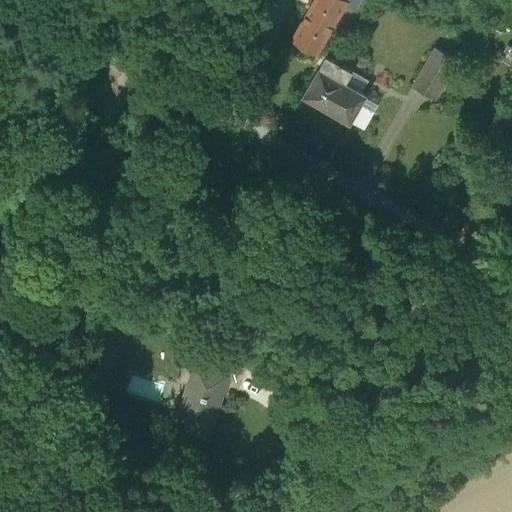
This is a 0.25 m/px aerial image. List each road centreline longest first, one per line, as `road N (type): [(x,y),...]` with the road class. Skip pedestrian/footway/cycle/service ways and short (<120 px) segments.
road 1 (unclassified): [(157,96),(194,103),(511,281)]
road 2 (unclassified): [(157,96),(114,110),(0,181)]
road 3 (track): [(9,0),(157,96)]
